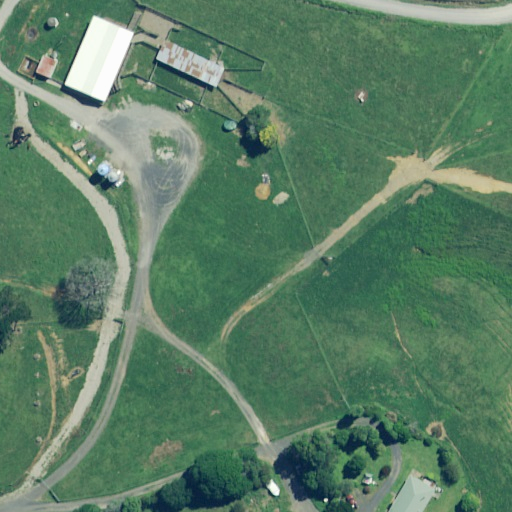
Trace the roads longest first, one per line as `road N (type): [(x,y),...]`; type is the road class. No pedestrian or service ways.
road 1 (track): [(0,510),(101,503),(261,449),(262,435),(242,402),(194,355),(329,244),(511,121)]
road 2 (track): [(27,503),(96,431),(129,327),(121,316),(48,287),(0,276)]
